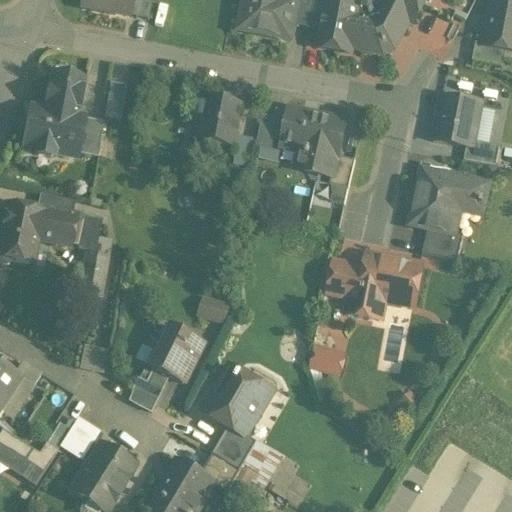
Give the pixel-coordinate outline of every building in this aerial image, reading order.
[(130,0),(83,0),(81,9),(127,18),(130,0)] [(151,0),(130,0),(127,18),(147,22),(151,0)] [(274,0),(244,0),(238,33),(288,43),(291,28),(295,6),(293,6),(275,2),(274,0)] [(314,3),(297,0),(294,0),(293,6),(295,6),(291,28),(308,31),(314,3)] [(358,10),(326,4),(317,50),(349,56),(350,51),(382,57),(392,52),(408,23),(413,26),(426,0),(373,0),(371,4),(359,10),(358,10)] [(368,0),(358,0),(357,2),(358,6),(359,10),(371,4),(369,1),(368,0)] [(511,0),(491,0),(483,48),(482,49),(505,54),(511,55),(511,0)] [(505,54),(482,49),(483,48),(475,46),(471,64),(502,70),(505,54)] [(82,83),(51,77),(47,99),(45,98),(42,114),(41,117),(74,124),(75,120),(82,83)] [(124,90),(110,88),(104,120),(118,122),(124,90)] [(480,109),(441,101),(432,144),(466,151),(471,151),(473,143),(480,109)] [(240,109),(209,102),(204,127),(198,126),(195,143),(201,144),(200,146),(232,152),(240,109)] [(74,124),(41,117),(42,114),(30,112),(22,151),(32,153),(32,155),(34,158),(49,161),(53,159),(53,157),(75,161),(76,157),(83,122),(75,120),(74,124)] [(344,125),(289,114),(281,150),(305,156),(304,160),(306,160),(304,174),(331,180),(332,180),(336,159),(344,125)] [(102,125),(83,122),(76,157),(96,161),(102,125)] [(501,149),(473,143),(471,151),(466,151),(463,164),(497,171),(501,149)] [(354,163),(336,159),(332,180),(331,180),(329,188),(348,193),(354,163)] [(487,188),(421,174),(409,228),(427,232),(454,238),(455,237),(460,213),(481,218),(487,188)] [(74,205),(39,198),(35,215),(52,219),(53,216),(71,220),(74,205)] [(35,215),(5,209),(0,231),(0,266),(6,268),(10,263),(30,268),(37,235),(41,236),(40,237),(48,239),(52,219),(35,215)] [(71,220),(53,216),(52,219),(48,239),(84,254),(83,258),(96,260),(98,249),(95,249),(100,225),(71,220)] [(454,238),(427,232),(421,259),(456,265),(462,239),(455,237),(454,238)] [(96,260),(83,258),(80,274),(88,275),(84,298),(99,301),(106,261),(96,260)] [(419,270),(367,260),(364,272),(360,295),(351,293),(349,302),(346,318),(379,324),(383,304),(411,310),(419,270)] [(364,272),(334,266),(328,298),(349,302),(351,293),(360,295),(364,272)] [(201,318),(228,328),(235,307),(209,298),(201,318)] [(201,346),(169,331),(149,371),(153,374),(168,381),(181,387),(201,346)] [(346,378),(353,355),(319,346),(313,369),(346,378)] [(107,353),(83,349),(79,372),(103,376),(107,353)] [(0,412),(17,386),(0,374),(0,412)] [(151,416),(168,381),(153,374),(145,390),(136,386),(128,405),(151,416)] [(239,377),(220,409),(210,403),(201,417),(228,432),(235,437),(232,443),(239,448),(244,440),(270,396),(239,377)] [(239,448),(232,443),(235,437),(228,432),(212,459),(238,476),(256,447),(244,440),(239,448)] [(38,457),(1,433),(0,434),(0,448),(23,464),(30,469),(38,457)] [(38,457),(30,469),(42,476),(56,454),(45,447),(38,457)] [(30,469),(23,464),(0,448),(0,467),(33,490),(42,476),(30,469)] [(108,511),(134,471),(103,451),(98,459),(93,456),(68,496),(85,506),(95,511),(108,511)] [(238,476),(212,459),(199,480),(212,488),(211,490),(225,498),(238,476)] [(175,467),(156,498),(154,497),(145,511),(197,511),(211,490),(212,488),(199,480),(174,464),(172,466),(175,467)]
